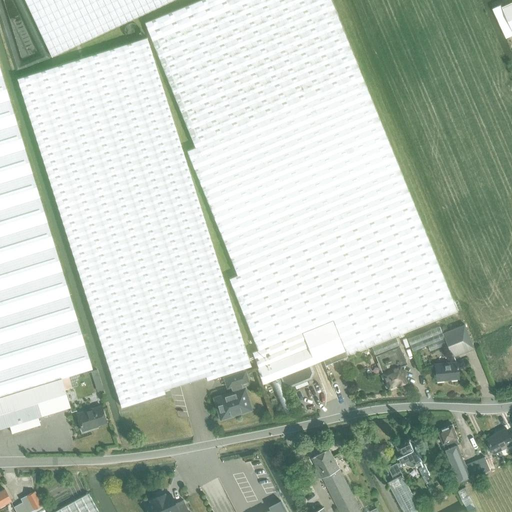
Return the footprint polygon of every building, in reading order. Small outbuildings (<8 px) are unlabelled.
[(24,0),(51,57),(172,0),(24,0)] [(330,0),(199,0),(144,23),(194,147),(186,151),(199,184),(236,275),(228,279),(257,350),(332,320),(347,356),(371,346),(395,336),(456,311),(405,184),(330,0)] [(511,2),(502,7),(511,28),(511,2)] [(147,37),(17,78),(120,407),(165,393),(164,389),(205,376),(207,380),(251,366),(147,37)] [(0,397),(69,377),(72,388),(78,386),(76,380),(78,380),(77,374),(91,369),(34,184),(15,120),(0,71),(0,397)] [(257,350),(252,352),(257,364),(258,368),(257,368),(262,384),(280,376),(283,384),(290,387),(311,379),(313,373),(310,365),(314,363),(322,360),(325,365),(340,359),(347,356),(332,320),(257,350)] [(447,344),(452,358),(469,351),(474,349),(465,325),(442,333),(444,338),(447,344)] [(434,328),(407,339),(412,351),(427,345),(444,338),(442,333),(439,326),(434,328)] [(395,336),(371,346),(374,355),(398,345),(395,336)] [(398,347),(375,356),(388,388),(405,381),(399,366),(406,363),(402,353),(401,354),(398,347)] [(435,381),(457,378),(456,362),(434,364),(435,381)] [(243,390),(240,382),(247,380),(244,372),(229,376),(232,384),(230,385),(233,393),(219,398),(221,404),(218,406),(221,417),(223,417),(224,419),(234,415),(233,413),(242,411),(242,413),(248,411),(247,409),(249,408),(243,390)] [(64,390),(72,388),(69,377),(0,397),(0,428),(9,426),(11,434),(39,425),(37,417),(69,408),(64,390)] [(106,406),(101,407),(100,406),(76,413),(81,429),(97,425),(97,426),(106,423),(102,411),(107,409),(106,406)] [(452,425),(438,431),(460,483),(490,470),(495,468),(491,458),(486,460),(485,457),(484,458),(466,465),(457,445),(460,444),(453,425),(452,425)] [(511,435),(509,437),(506,430),(498,433),(499,434),(486,440),(493,455),(511,445),(511,435)] [(405,454),(398,458),(398,459),(399,458),(401,463),(398,465),(400,469),(407,465),(413,467),(417,465),(417,467),(418,467),(423,476),(429,473),(425,465),(423,466),(421,461),(422,461),(423,461),(416,447),(415,447),(414,448),(409,439),(410,441),(401,446),(405,454)] [(340,511),(361,511),(329,450),(312,458),(316,467),(315,473),(317,477),(322,478),(340,511)] [(453,511),(422,511),(397,464),(389,468),(394,479),(388,482),(403,511),(478,511),(465,487),(458,491),(466,505),(453,511)] [(0,505),(9,500),(4,489),(0,490),(0,505)] [(15,511),(26,511),(27,511),(41,504),(34,491),(20,498),(22,502),(13,506),(15,511)] [(100,511),(90,492),(52,511),(100,511)] [(177,511),(187,511),(183,500),(174,504),(170,494),(165,496),(164,494),(149,501),(150,503),(145,505),(148,511),(176,511),(178,511),(177,511)] [(268,510),(264,511),(286,511),(280,501),(269,506),(271,510),(269,511),(268,510)]
